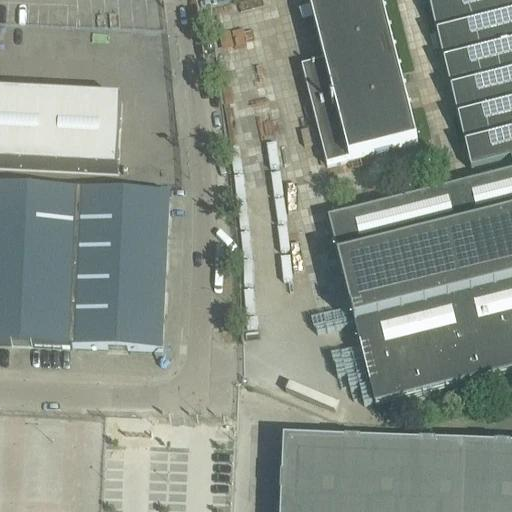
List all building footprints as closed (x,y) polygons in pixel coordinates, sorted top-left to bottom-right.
[(418,145),(381,0),(327,0),(310,5),(325,63),(302,69),(328,168),(418,145)] [(466,143),(473,170),(511,159),(511,175),(330,222),(376,408),(511,374),(511,0),(421,0),(430,33),(437,31),(458,115),(451,117),(458,145),(466,143)] [(0,169),(118,176),(121,104),(0,97),(0,169)] [(0,345),(163,353),(170,198),(0,190),(0,345)] [(511,511),(511,453),(498,453),(498,454),(439,451),(439,449),(423,449),(423,450),(364,447),(364,446),(349,445),(349,446),(288,443),(286,480),(285,480),(284,498),(286,498),(284,511),(511,511)]
